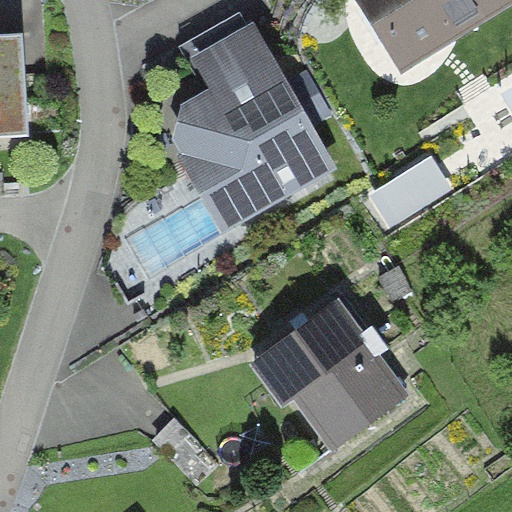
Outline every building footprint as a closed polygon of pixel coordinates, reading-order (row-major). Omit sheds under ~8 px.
[(374,0),(407,54),(498,0),(374,0)] [(334,157),(253,18),(200,49),(219,82),(192,98),(186,138),(231,217),(334,157)] [(22,39),(0,39),(0,134),(27,133),(22,39)] [(345,291),(368,322),(397,301),(374,270),(345,291)] [(337,298),(261,354),(288,390),(297,383),(338,439),(405,390),(337,298)]
